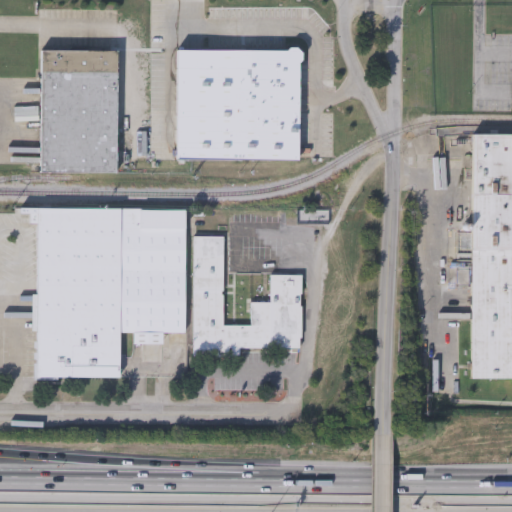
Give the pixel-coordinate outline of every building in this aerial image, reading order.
[(41,172),(42,50),(118,51),(116,173),(41,172)] [(177,50),(299,50),(299,161),(177,160),(177,50)] [(511,134),(511,380),(471,380),(473,134),(511,134)] [(36,378),(37,208),(186,209),(185,333),(163,333),(163,344),(134,344),(134,334),(120,333),(120,378),(36,378)] [(224,237),(224,326),(251,326),(251,303),(271,303),(271,275),(302,275),(302,350),(239,350),(239,357),(193,357),(193,237),(224,237)]
